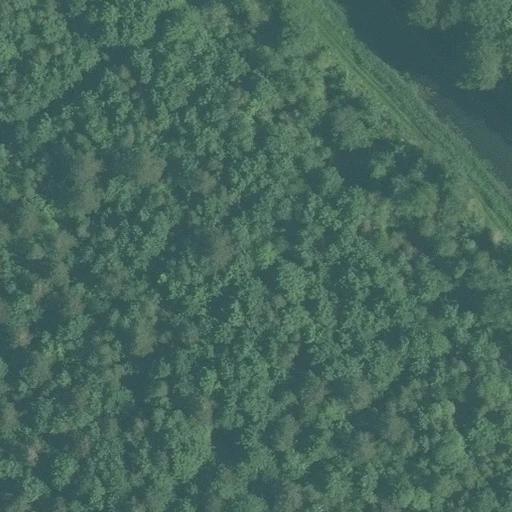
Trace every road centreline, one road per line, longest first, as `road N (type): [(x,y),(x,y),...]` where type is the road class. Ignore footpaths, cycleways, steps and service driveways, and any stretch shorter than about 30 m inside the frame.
road 1 (track): [(0,137),(206,0)]
road 2 (track): [(435,153),(288,0)]
road 3 (track): [(414,0),(511,112)]
